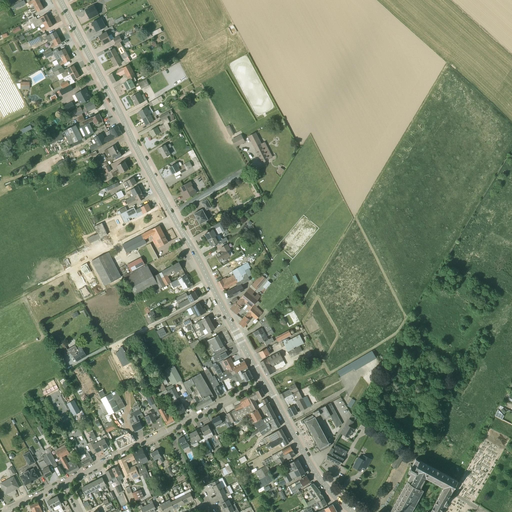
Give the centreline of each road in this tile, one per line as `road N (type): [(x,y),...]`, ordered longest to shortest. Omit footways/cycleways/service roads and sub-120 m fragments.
road 1 (secondary): [(261,378),(60,0)]
road 2 (residential): [(63,482),(261,378)]
road 3 (secondary): [(350,510),(314,472),(261,378)]
